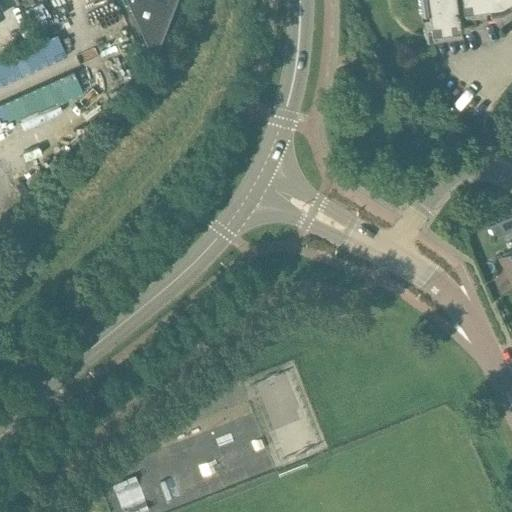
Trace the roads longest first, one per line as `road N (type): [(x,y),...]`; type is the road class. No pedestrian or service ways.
road 1 (tertiary): [(0,425),(184,274),(258,184)]
road 2 (tertiary): [(511,405),(452,300),(387,255)]
road 3 (tertiary): [(258,184),(289,95),(299,0)]
road 4 (residential): [(511,179),(490,170),(457,174),(387,255)]
road 5 (tertiary): [(387,255),(258,184)]
